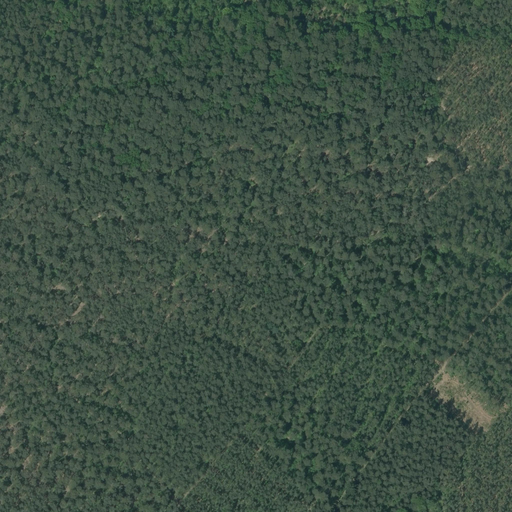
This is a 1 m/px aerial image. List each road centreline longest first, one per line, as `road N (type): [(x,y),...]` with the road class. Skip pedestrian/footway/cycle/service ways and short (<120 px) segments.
road 1 (track): [(437,33),(435,82),(466,163),(449,193),(383,234),(299,252),(148,342),(63,376),(61,385)]
road 2 (track): [(444,362),(321,325),(168,511)]
road 3 (track): [(511,288),(444,362),(333,511)]
road 4 (track): [(0,345),(78,399),(189,511)]
road 5 (track): [(437,33),(315,37),(280,0)]
road 6 (track): [(250,0),(172,34),(153,32),(126,0)]
